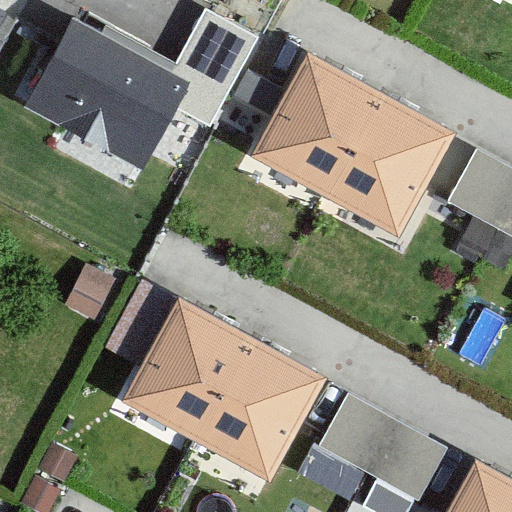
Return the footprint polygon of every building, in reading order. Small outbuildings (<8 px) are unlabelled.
[(107,26),(101,38),(190,86),(177,108),(211,127),(260,38),(208,9),(177,65),(107,26)] [(101,38),(74,23),(28,108),(143,170),(152,155),(177,108),(190,86),(101,38)] [(446,136),(309,61),(259,152),(396,227),(446,136)] [(511,168),(478,151),(449,205),(511,238),(511,168)] [(115,279),(87,265),(67,303),(95,317),(115,279)] [(178,299),(143,281),(107,347),(138,363),(141,367),(178,299)] [(318,379),(179,305),(128,399),(267,474),(296,419),(318,379)] [(447,448),(350,394),(327,435),(320,447),(368,473),(418,501),(447,448)] [(76,457),(54,445),(40,471),(62,484),(66,481),(76,457)] [(511,511),(511,487),(478,469),(454,511),(511,511)] [(61,489),(36,476),(23,503),(40,511),(49,511),(57,496),(61,489)]
